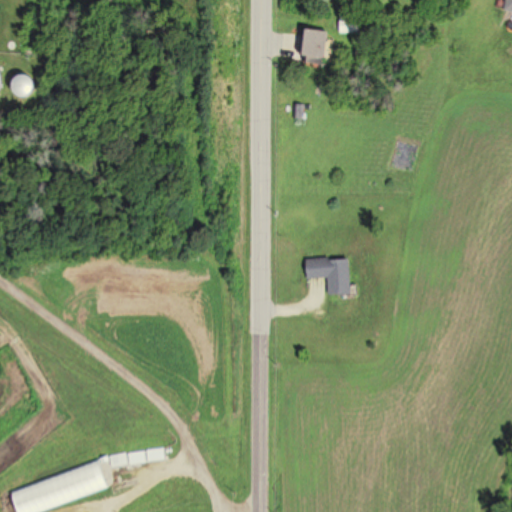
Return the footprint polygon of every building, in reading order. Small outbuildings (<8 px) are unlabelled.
[(362,33),(362,18),(342,18),(342,33),(362,33)] [(333,31),(312,30),(310,64),(330,66),(333,31)] [(21,93),(35,101),(44,82),(31,75),(21,93)] [(352,257),(307,259),(308,278),(330,278),(331,296),(354,295),(352,257)] [(148,450),(149,460),(166,457),(164,447),(148,450)] [(144,462),(143,452),(109,456),(109,465),(144,462)] [(41,511),(110,488),(100,459),(10,491),(17,511),(41,511)]
